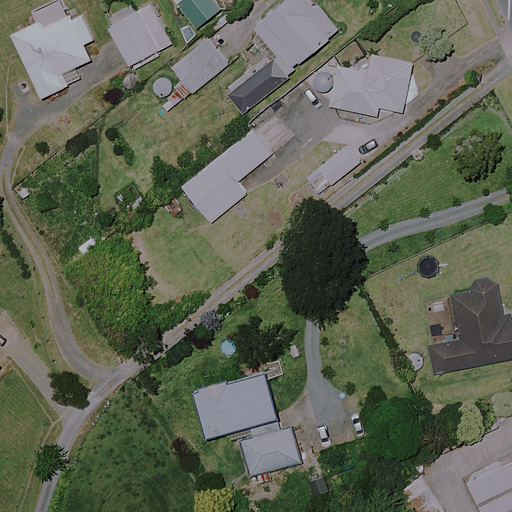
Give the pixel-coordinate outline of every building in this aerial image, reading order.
[(221,11),(213,0),(185,0),(178,6),(197,30),(221,11)] [(300,64),(332,39),(313,14),(321,9),(313,0),(288,0),(263,19),(253,27),(258,33),(251,39),(266,59),(226,90),(243,113),(297,71),(295,68),(300,64)] [(172,45),(152,6),(109,27),(130,67),(172,45)] [(83,15),(49,31),(44,21),(14,35),(43,99),(84,80),(78,67),(92,60),(85,45),(94,41),(83,15)] [(192,93),(193,95),(230,65),(208,38),(171,67),(183,82),(158,104),(167,114),(192,93)] [(415,65),(374,56),(370,74),(339,68),(331,107),(390,119),(392,110),(405,113),(415,65)] [(293,138),(273,113),(181,187),(211,223),(247,194),(238,183),(293,138)] [(374,153),(361,137),(307,178),(320,195),(374,153)] [(498,277),(476,281),(478,290),(452,295),(461,340),(429,347),(434,374),(511,358),(511,316),(506,318),(498,277)] [(278,417),(266,369),(196,387),(208,435),(278,417)] [(301,462),(292,429),(242,442),(251,475),(301,462)] [(511,511),(511,462),(464,487),(477,511),(511,511)] [(441,511),(418,475),(392,492),(405,511),(441,511)]
